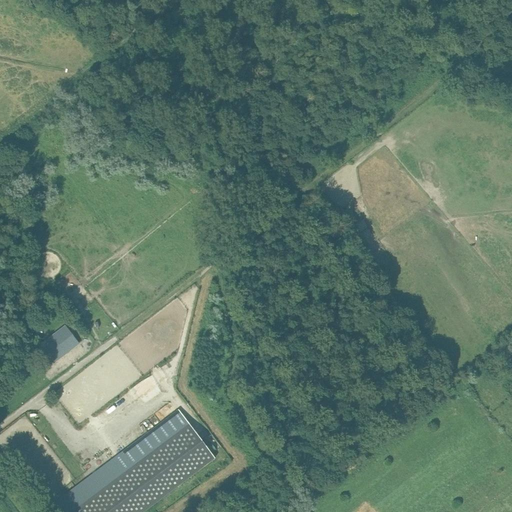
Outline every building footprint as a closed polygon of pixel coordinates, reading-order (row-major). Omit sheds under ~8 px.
[(65,306),(71,300),(64,291),(57,297),(65,306)] [(27,332),(42,333),(42,318),(28,317),(27,332)] [(53,362),(78,343),(65,326),(40,345),(53,362)] [(54,511),(142,511),(214,458),(178,409),(50,506),(54,511)] [(130,444),(136,440),(131,431),(125,435),(130,444)]
